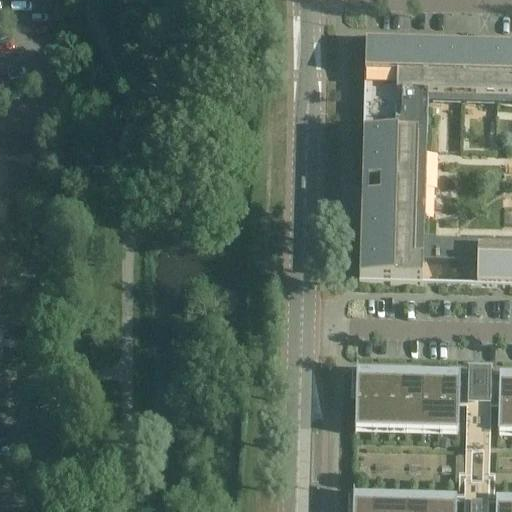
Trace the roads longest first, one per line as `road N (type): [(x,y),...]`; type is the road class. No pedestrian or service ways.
road 1 (unclassified): [(299,332),(304,3)]
road 2 (residential): [(511,338),(299,332)]
road 3 (unclassified): [(304,3),(511,4)]
road 4 (unclassified): [(295,511),(299,332)]
